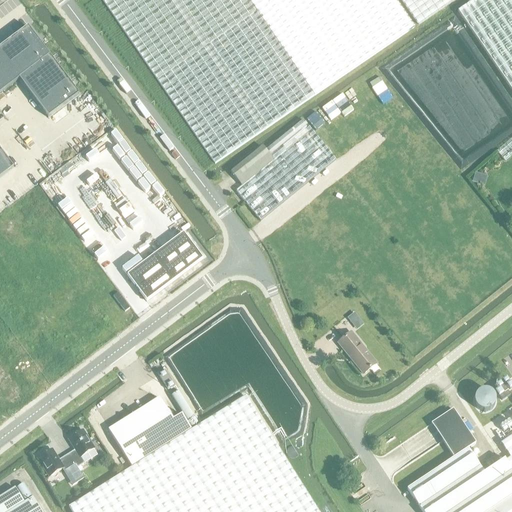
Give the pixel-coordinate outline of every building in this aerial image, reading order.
[(415,28),(395,0),(101,0),(215,165),(415,28)] [(399,0),(417,25),(453,0),(399,0)] [(511,0),(475,0),(457,12),(511,92),(511,0)] [(27,27),(0,47),(0,94),(19,81),(48,119),(79,95),(27,27)] [(230,173),(231,174),(242,187),(236,191),(262,223),(337,162),(307,126),(303,120),(265,151),(262,147),(230,173)] [(0,150),(0,178),(13,168),(0,150)] [(39,194),(0,222),(0,291),(11,307),(24,298),(65,354),(123,312),(39,194)] [(183,234),(127,276),(146,302),(202,260),(183,234)] [(351,333),(338,343),(364,374),(376,364),(351,333)] [(165,371),(158,375),(167,390),(174,386),(165,371)] [(511,386),(506,378),(492,387),(501,401),(511,393),(511,386)] [(474,397),(476,402),(479,407),(490,406),(495,401),(494,392),(486,387),(479,389),(474,397)] [(108,431),(132,468),(69,507),(71,511),(317,511),(245,397),(191,431),(182,415),(173,421),(159,399),(108,431)] [(453,458),(407,489),(421,511),(511,511),(511,472),(510,469),(505,462),(504,460),(484,474),(478,466),(467,449),(475,444),(453,410),(431,424),(442,442),(453,458)] [(68,454),(75,466),(77,468),(85,463),(81,457),(94,450),(82,431),(76,435),(74,434),(72,434),(70,436),(70,438),(69,439),(76,450),(68,454)] [(511,436),(500,444),(510,458),(505,462),(510,469),(511,468),(511,436)] [(45,454),(43,453),(41,454),(40,455),(40,458),(38,459),(50,477),(62,469),(64,472),(75,466),(68,454),(58,461),(51,450),(45,454)] [(498,455),(491,460),(494,465),(501,460),(498,455)] [(0,497),(0,511),(41,511),(33,498),(24,503),(15,488),(0,497)]
